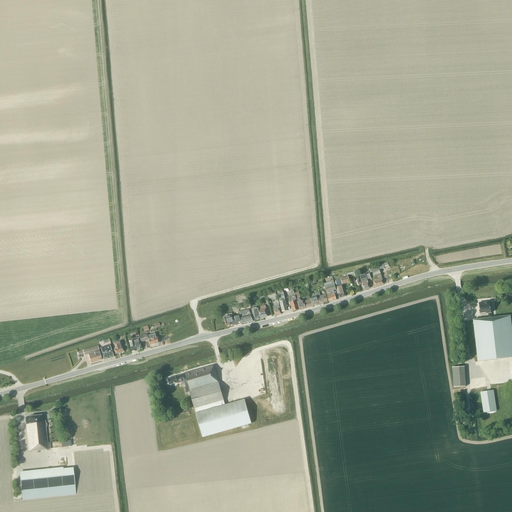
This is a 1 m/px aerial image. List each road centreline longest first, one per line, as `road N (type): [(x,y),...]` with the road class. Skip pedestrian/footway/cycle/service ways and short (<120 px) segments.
road 1 (tertiary): [(0,394),(411,279),(511,260)]
road 2 (track): [(224,380),(253,350),(290,347),(311,511)]
